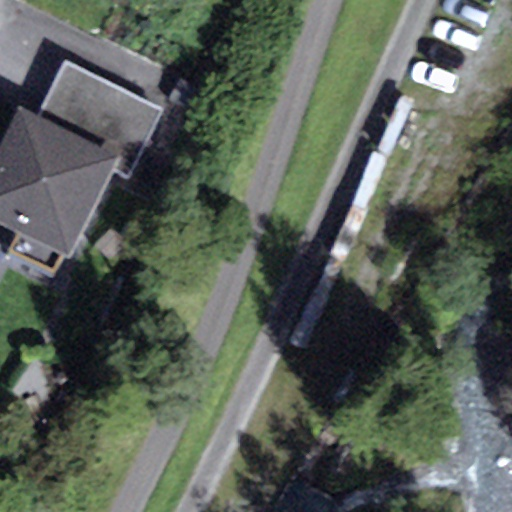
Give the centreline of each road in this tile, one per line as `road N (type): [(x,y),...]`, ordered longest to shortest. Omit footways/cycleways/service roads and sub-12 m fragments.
road 1 (track): [(206,511),(430,0)]
road 2 (residential): [(133,511),(259,218),(338,0)]
